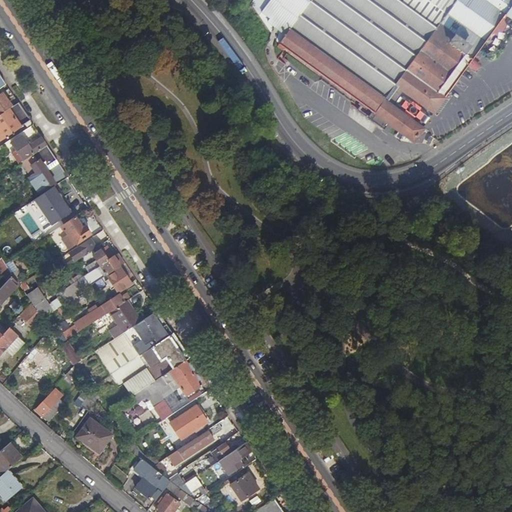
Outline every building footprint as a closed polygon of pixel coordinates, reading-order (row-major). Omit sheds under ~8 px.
[(504,14),(508,16),(511,10),(511,0),(271,0),(262,13),(270,19),(267,23),(286,36),(280,44),(373,112),(370,117),(380,124),(383,119),(414,141),(423,128),(385,100),(395,85),(433,112),(435,108),(439,111),(444,104),(441,101),(465,68),(504,14)] [(0,115),(12,108),(3,95),(0,96),(0,115)] [(0,115),(0,141),(21,127),(29,121),(18,104),(15,106),(12,108),(0,115)] [(29,121),(21,127),(24,132),(33,126),(29,121)] [(26,144),(39,135),(36,132),(33,126),(24,132),(20,134),(21,137),(11,144),(23,161),(33,155),(46,147),(41,139),(29,148),(26,144)] [(53,187),(56,185),(43,166),(45,165),(47,167),(56,161),(46,147),(33,155),(33,156),(37,162),(31,167),(36,174),(31,178),(30,178),(41,195),(53,187)] [(36,174),(31,167),(26,170),(31,178),(36,174)] [(57,193),(53,187),(41,195),(34,200),(51,226),(70,213),(61,200),(62,197),(62,196),(62,195),(61,194),(59,194),(57,193)] [(91,234),(100,228),(89,211),(80,217),(91,234)] [(75,218),(64,225),(67,230),(64,231),(67,236),(62,240),(69,250),(90,235),(85,227),(82,229),(75,218)] [(89,241),(71,252),(77,262),(95,250),(89,241)] [(83,279),(89,287),(107,276),(107,275),(119,266),(113,258),(108,262),(100,251),(93,256),(100,267),(83,279)] [(1,259),(0,260),(0,274),(7,281),(10,278),(12,275),(1,259)] [(234,262),(226,268),(231,275),(237,271),(236,268),(238,267),(234,262)] [(121,269),(107,278),(117,293),(131,284),(121,269)] [(7,281),(0,288),(0,304),(18,285),(10,278),(7,281)] [(61,302),(76,295),(71,286),(56,293),(61,302)] [(26,296),(31,304),(41,319),(52,312),(46,303),(43,304),(41,302),(44,300),(37,289),(26,296)] [(126,303),(130,300),(126,294),(121,298),(119,296),(98,310),(96,307),(88,312),(90,315),(76,325),(80,332),(109,314),(126,303)] [(139,323),(126,303),(109,314),(117,326),(109,331),(114,340),(123,334),(139,323)] [(33,329),(41,319),(31,305),(19,317),(33,329)] [(139,356),(142,354),(164,340),(172,334),(157,311),(150,316),(139,323),(123,334),(139,356)] [(5,333),(1,337),(0,338),(0,354),(3,352),(11,359),(23,345),(15,338),(16,337),(8,330),(5,333)] [(139,356),(123,334),(114,340),(94,353),(109,376),(114,372),(139,356)] [(130,398),(133,397),(153,383),(172,370),(186,362),(189,359),(188,357),(172,334),(164,340),(142,354),(150,367),(122,385),(130,398)] [(63,352),(70,347),(67,343),(61,348),(63,352)] [(80,363),(70,347),(63,352),(73,367),(80,363)] [(34,348),(26,358),(27,360),(21,367),(39,382),(53,365),(34,348)] [(67,374),(72,368),(57,348),(49,353),(60,369),(59,369),(63,374),(64,373),(65,375),(67,374)] [(114,372),(109,376),(118,388),(122,385),(150,367),(142,354),(139,356),(114,372)] [(186,362),(202,386),(206,383),(189,359),(186,362)] [(162,422),(172,415),(162,399),(180,387),(187,396),(202,386),(186,362),(172,370),(153,383),(133,397),(138,404),(146,398),(153,409),(162,422)] [(72,379),(77,372),(73,367),(72,368),(67,374),(72,379)] [(90,392),(96,400),(96,399),(102,395),(96,385),(89,390),(90,392)] [(54,390),(35,411),(47,421),(56,411),(51,407),(60,397),(54,390)] [(81,406),(88,410),(96,400),(90,392),(81,406)] [(198,437),(206,432),(202,426),(207,423),(202,415),(205,413),(199,405),(171,424),(181,440),(194,432),(198,437)] [(155,426),(162,422),(153,409),(146,414),(155,426)] [(111,436),(89,420),(76,438),(98,453),(102,448),(111,436)] [(208,431),(212,437),(222,430),(218,424),(208,431)] [(212,437),(208,431),(181,449),(167,458),(173,467),(214,440),(212,437)] [(127,446),(131,452),(141,459),(147,464),(152,461),(148,454),(143,457),(141,455),(141,453),(132,442),(127,446)] [(229,454),(232,452),(226,443),(214,450),(220,459),(226,456),(229,454)] [(238,460),(251,451),(248,446),(245,443),(232,452),(229,454),(226,456),(220,459),(220,460),(228,472),(234,469),(235,470),(242,466),(238,460)] [(8,445),(0,451),(0,470),(3,474),(8,470),(22,459),(8,445)] [(161,475),(152,468),(147,464),(141,459),(131,472),(141,479),(134,488),(149,499),(151,496),(156,500),(166,487),(170,482),(161,475)] [(156,464),(152,468),(161,475),(165,471),(156,464)] [(114,467),(106,478),(112,483),(120,471),(114,467)] [(22,487),(8,470),(3,474),(0,476),(0,494),(5,501),(22,487)] [(258,489),(248,473),(230,485),(241,501),(258,489)] [(200,485),(195,477),(185,483),(178,488),(186,494),(200,485)] [(186,494),(178,488),(170,482),(166,487),(192,507),(195,504),(196,501),(186,494)] [(156,510),(159,511),(179,511),(179,509),(176,508),(180,504),(166,494),(163,498),(161,498),(158,502),(160,503),(156,510)] [(282,511),(273,499),(254,511),(282,511)] [(38,511),(37,511),(40,508),(33,500),(19,511),(38,511)]
